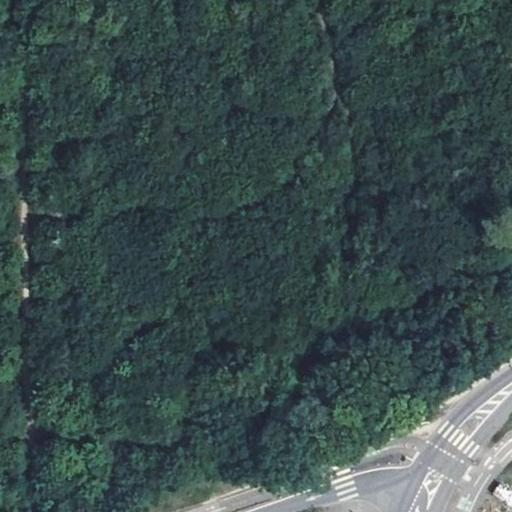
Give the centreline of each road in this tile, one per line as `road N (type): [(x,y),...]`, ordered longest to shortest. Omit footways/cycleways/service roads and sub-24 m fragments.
road 1 (tertiary): [(427,495),(370,484),(269,511)]
road 2 (tertiary): [(511,386),(456,439),(427,495)]
